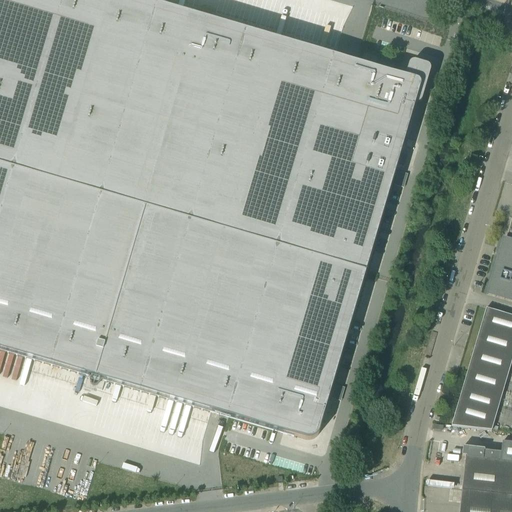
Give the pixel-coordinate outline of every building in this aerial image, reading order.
[(0,0),(0,351),(87,377),(84,389),(91,391),(92,388),(102,391),(104,382),(210,413),(218,415),(273,431),(294,437),(305,440),(307,441),(310,441),(312,440),(314,439),(316,438),(317,437),(318,435),(319,433),(325,412),(326,412),(366,275),(410,126),(410,125),(410,124),(410,123),(409,122),(408,121),(408,120),(407,119),(406,119),(410,104),(414,106),(415,106),(416,106),(417,106),(418,106),(419,105),(420,105),(421,104),(421,103),(422,102),(430,73),(430,72),(430,71),(430,70),(429,69),(429,68),(428,67),(427,67),(426,66),(415,63),(414,63),(413,63),(412,63),(411,64),(410,65),(409,65),(409,66),(408,67),(406,74),(406,75),(405,76),(405,77),(404,77),(403,78),(402,78),(401,78),(400,78),(388,74),(333,58),(210,21),(214,10),(206,7),(205,10),(204,10),(195,7),(193,16),(166,9),(136,0),(0,0)] [(238,14),(255,17),(256,6),(239,4),(238,14)] [(408,174),(398,171),(395,184),(404,186),(408,174)] [(499,238),(484,291),(511,299),(511,220),(506,240),(499,238)] [(511,317),(485,309),(450,428),(490,432),(511,358),(511,317)] [(345,387),(335,385),(332,398),(341,400),(345,387)] [(461,492),(459,511),(511,511),(511,444),(501,444),(500,453),(462,449),(461,458),(466,458),(466,460),(465,460),(461,492)]
